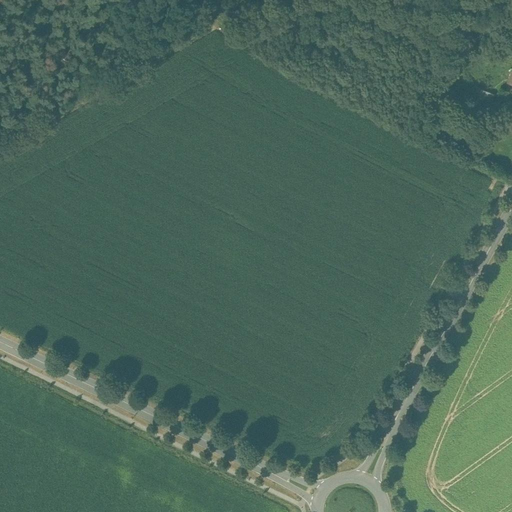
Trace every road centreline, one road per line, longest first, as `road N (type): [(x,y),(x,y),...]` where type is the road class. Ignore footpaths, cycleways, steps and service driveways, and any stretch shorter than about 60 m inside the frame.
road 1 (secondary): [(320,496),(0,344)]
road 2 (tertiary): [(511,206),(365,478)]
